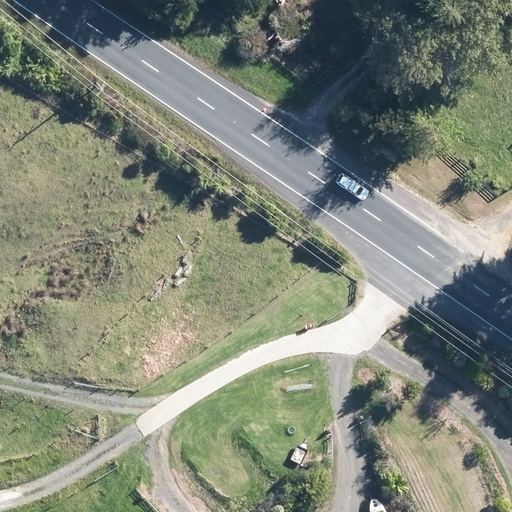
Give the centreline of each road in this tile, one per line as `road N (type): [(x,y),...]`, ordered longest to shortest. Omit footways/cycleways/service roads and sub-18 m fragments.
road 1 (primary): [(511,314),(50,0)]
road 2 (track): [(0,499),(42,486),(127,439),(231,368),(357,336),(421,250)]
